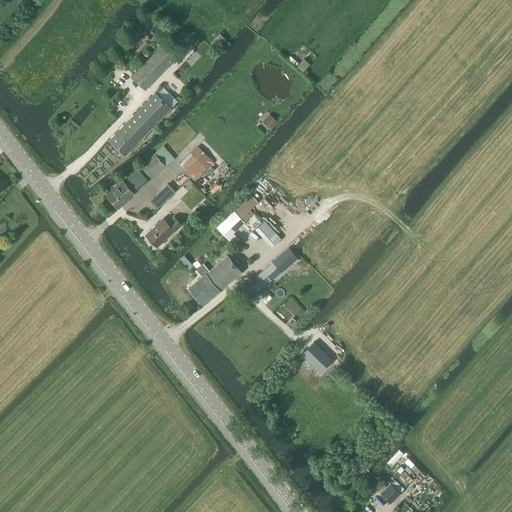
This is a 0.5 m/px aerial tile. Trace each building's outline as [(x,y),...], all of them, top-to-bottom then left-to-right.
[(145,90),(176,57),(163,44),(132,78),(145,90)] [(140,140),(147,132),(171,108),(155,93),(109,140),(125,155),(140,140)] [(152,179),(174,159),(163,146),(140,166),(152,179)] [(195,182),(214,164),(198,147),(179,165),(195,182)] [(124,202),(133,193),(123,182),(106,196),(118,209),(124,203),(124,202)] [(166,200),(158,192),(149,201),(157,209),(166,200)] [(241,218),(249,210),(258,202),(251,195),(234,211),(241,218)] [(244,222),(253,214),(249,210),(241,218),(234,211),(216,228),(229,241),(235,235),(233,233),(244,222)] [(174,231),(181,225),(174,217),(167,223),(163,219),(146,235),(157,247),(174,231)] [(288,248),(273,261),(281,271),(292,262),(293,264),(298,260),(288,248)] [(203,305),(241,272),(227,256),(209,271),(203,264),(196,270),(202,277),(189,288),(203,305)] [(273,261),(245,285),(253,295),(281,271),(273,261)] [(320,372),(331,360),(314,344),(303,355),(320,372)] [(389,484),(380,493),(384,498),(388,502),(390,504),(400,495),(399,494),(396,491),(390,485),(389,484)]
